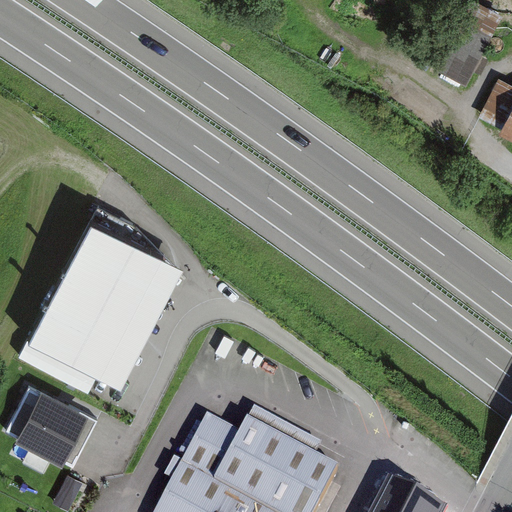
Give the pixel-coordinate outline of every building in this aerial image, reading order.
[(471,85),(494,33),(461,18),(438,70),(471,85)] [(511,106),(499,131),(511,137),(511,106)] [(184,264),(92,216),(29,337),(122,385),(184,264)] [(6,432),(74,467),(98,422),(30,387),(6,432)] [(256,416),(248,430),(316,465),(323,451),(256,416)] [(208,422),(159,511),(320,511),(339,478),(316,465),(248,430),(242,441),(208,422)] [(58,502),(72,508),(84,481),(70,475),(58,502)] [(393,475),(374,511),(443,511),(448,503),(393,475)]
